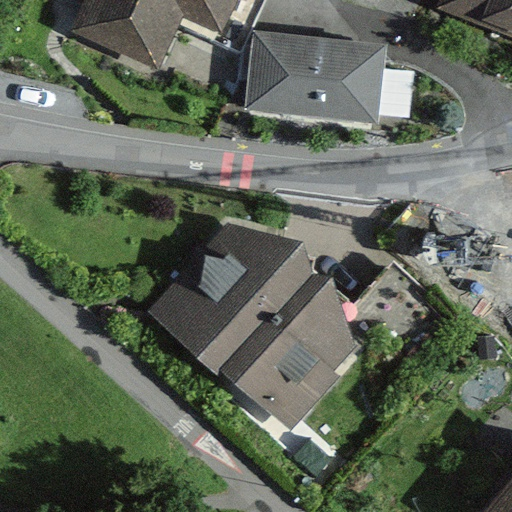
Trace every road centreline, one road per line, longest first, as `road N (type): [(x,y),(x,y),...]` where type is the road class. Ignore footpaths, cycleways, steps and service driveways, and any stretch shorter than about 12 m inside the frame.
road 1 (residential): [(511,142),(411,168),(313,170),(0,125)]
road 2 (residential): [(0,243),(281,511)]
